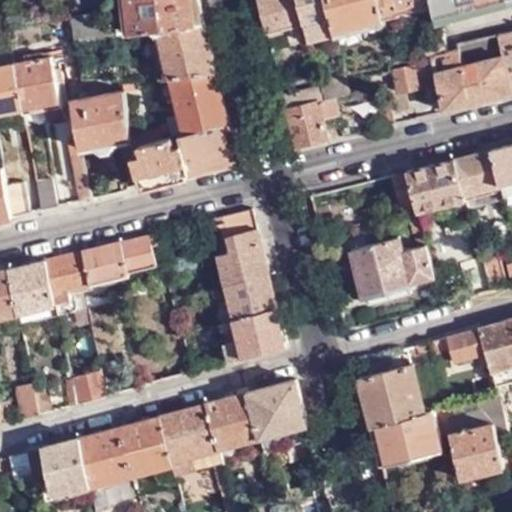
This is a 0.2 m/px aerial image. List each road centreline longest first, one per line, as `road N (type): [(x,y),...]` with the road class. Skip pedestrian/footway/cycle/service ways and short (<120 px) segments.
road 1 (residential): [(0,435),(320,347)]
road 2 (residential): [(0,243),(275,173)]
road 3 (residential): [(275,173),(511,113)]
road 4 (residential): [(320,347),(511,294)]
road 5 (tertiary): [(275,173),(224,0)]
road 6 (tertiary): [(320,347),(275,173)]
road 7 (tertiary): [(362,511),(320,347)]
